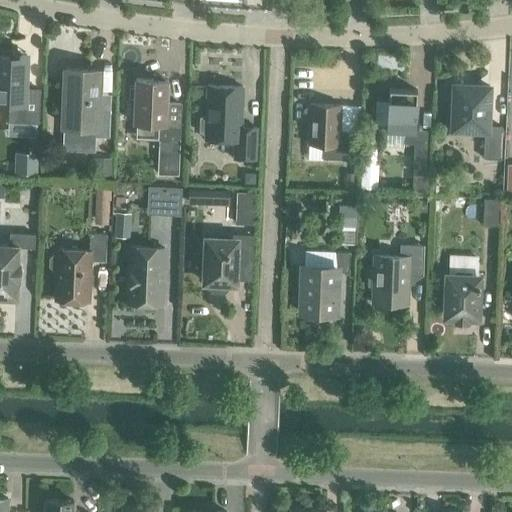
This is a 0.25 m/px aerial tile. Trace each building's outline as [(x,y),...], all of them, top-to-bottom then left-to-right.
[(39,90),(25,89),(26,57),(0,56),(0,101),(10,102),(9,117),(22,117),(22,122),(38,122),(39,90)] [(94,137),(109,137),(110,111),(96,111),(98,71),(66,69),(63,125),(94,127),(94,137)] [(135,79),(135,86),(128,86),(128,98),(134,98),(133,122),(147,123),(147,139),(159,140),(158,173),(177,174),(179,123),(165,123),(167,80),(135,79)] [(453,84),(452,109),(447,108),(446,134),(464,135),(464,129),(484,130),(483,158),(500,158),(502,126),(487,126),(489,86),(453,84)] [(207,85),(206,116),(201,118),(200,131),(205,133),(205,139),(234,140),(233,158),(254,159),(256,127),(241,127),(242,87),(207,85)] [(388,89),(387,130),(404,131),(403,143),(414,144),(416,90),(388,89)] [(322,158),(350,160),(351,131),(339,131),(340,105),(310,104),(310,108),(306,108),(303,110),(303,119),(306,122),(309,122),(308,144),(323,144),(322,158)] [(28,127),(28,139),(39,139),(39,128),(28,127)] [(412,173),(425,173),(426,148),(413,148),(412,173)] [(93,157),(93,174),(112,175),(112,158),(93,157)] [(244,173),(244,183),(255,184),(255,173),(244,173)] [(346,173),(346,187),(354,187),(354,173),(346,173)] [(412,175),(411,194),(428,195),(429,176),(412,175)] [(95,187),(94,224),(108,224),(109,187),(95,187)] [(149,187),(147,213),(179,215),(180,189),(149,187)] [(236,223),(252,223),(253,193),(237,193),(236,223)] [(482,225),(497,225),(498,199),(483,199),(482,225)] [(416,200),(415,206),(421,212),(426,212),(427,201),(416,200)] [(344,205),(343,227),(355,227),(355,205),(344,205)] [(115,212),(115,225),(127,225),(127,213),(115,212)] [(0,244),(0,297),(16,298),(16,296),(16,280),(19,280),(18,278),(19,263),(17,263),(18,247),(34,248),(34,234),(9,233),(9,245),(0,244)] [(56,300),(88,301),(89,261),(105,261),(106,233),(89,233),(89,250),(58,249),(57,256),(53,255),(50,258),(49,266),(52,269),(57,269),(56,300)] [(205,252),(201,251),(197,255),(197,265),(200,269),(204,269),(204,282),(211,282),(210,288),(214,292),(223,293),(227,289),(227,283),(234,283),(235,259),(251,260),(252,236),(218,234),(218,239),(205,238),(205,252)] [(371,303),(407,304),(408,274),(422,275),(423,245),(399,244),(399,256),(373,255),(373,271),(369,271),(368,286),(372,286),(371,303)] [(161,280),(162,272),(164,272),(164,271),(163,271),(164,248),(129,246),(126,302),(161,304),(162,281),(163,281),(163,280),(161,280)] [(302,266),(300,310),(335,311),(337,271),(349,272),(349,252),(336,251),(335,267),(302,266)] [(445,316),(477,317),(478,276),(470,276),(470,272),(455,271),(455,275),(446,275),(446,293),(442,293),(441,309),(445,309),(445,316)] [(45,499),(44,511),(72,511),(73,500),(45,499)]
